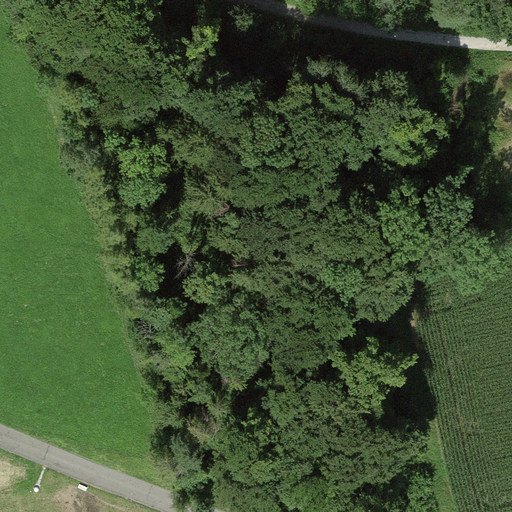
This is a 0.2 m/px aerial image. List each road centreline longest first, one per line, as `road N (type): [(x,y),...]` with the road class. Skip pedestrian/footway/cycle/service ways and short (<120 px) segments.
road 1 (track): [(511,44),(382,34),(234,0)]
road 2 (unclassified): [(198,511),(0,431)]
